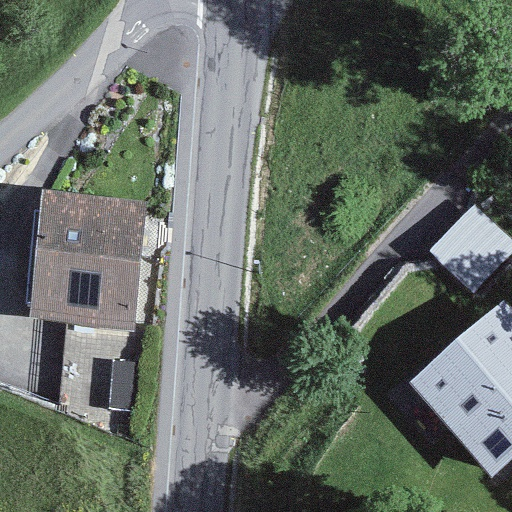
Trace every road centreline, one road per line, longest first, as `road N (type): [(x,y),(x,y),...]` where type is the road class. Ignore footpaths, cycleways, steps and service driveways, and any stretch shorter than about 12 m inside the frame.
road 1 (secondary): [(198,511),(227,0)]
road 2 (residential): [(160,0),(0,142)]
